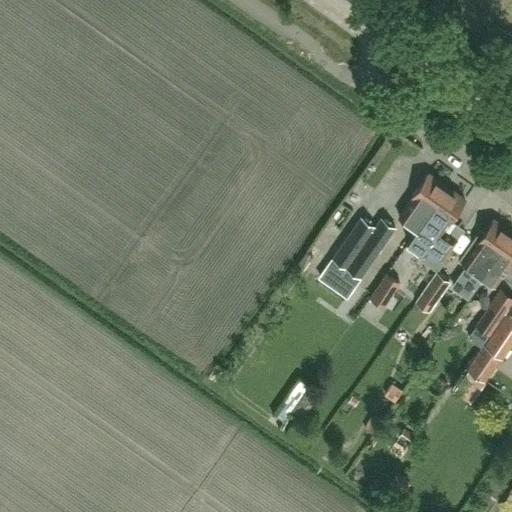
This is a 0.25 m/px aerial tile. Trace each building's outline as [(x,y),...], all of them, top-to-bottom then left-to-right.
[(412,194),(413,195),(399,215),(417,227),(447,185),(428,172),(412,194)] [(447,185),(417,227),(417,228),(408,241),(422,251),(427,245),(444,257),(458,238),(445,228),(465,199),(447,185)] [(396,226),(382,216),(376,224),(362,215),(332,256),(360,276),(396,226)] [(483,276),(484,275),(482,274),(511,232),(511,231),(493,218),(484,231),(481,229),(460,259),(467,264),(464,268),(471,273),(473,269),(483,276)] [(484,275),(483,276),(496,284),(503,274),(511,280),(511,279),(511,232),(482,274),(484,275)] [(449,279),(437,270),(416,300),(428,308),(449,279)] [(400,281),(387,271),(371,295),(384,304),(400,281)] [(481,347),(503,315),(490,305),(468,338),(481,347)] [(511,344),(511,314),(508,312),(469,368),(486,379),(502,356),(503,357),(511,344)]
